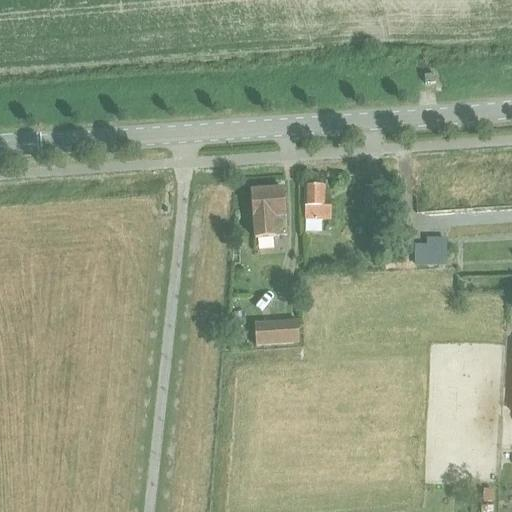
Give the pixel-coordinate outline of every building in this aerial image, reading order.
[(435,77),(425,78),(425,85),(435,85),(435,77)] [(330,221),(331,205),(324,205),(324,187),(304,187),(304,207),(304,221),(330,221)] [(378,213),(378,188),(366,188),(366,212),(378,213)] [(286,237),(285,218),(283,190),(250,192),(252,220),(253,220),(255,239),(286,237)] [(511,313),(472,314),(472,328),(511,327),(511,313)] [(243,315),(232,315),(233,330),(244,330),(243,315)] [(299,344),(297,322),(254,325),(256,347),(299,344)]
